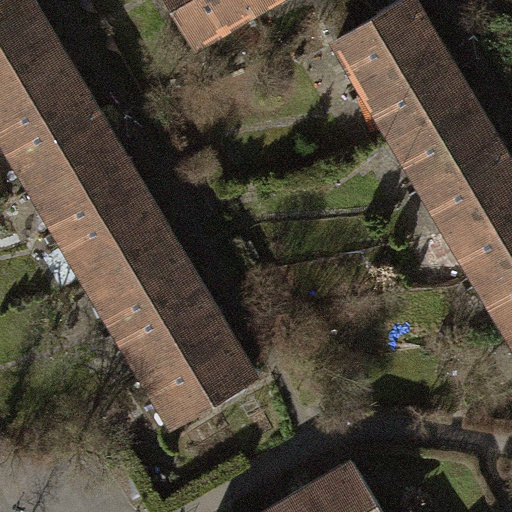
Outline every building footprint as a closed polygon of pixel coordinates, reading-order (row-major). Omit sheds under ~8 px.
[(0,0),(0,139),(167,418),(243,373),(19,0),(0,0)] [(161,0),(185,38),(249,0),(161,0)] [(365,12),(356,0),(305,0),(329,33),(365,12)] [(511,341),(511,182),(403,0),(385,0),(365,12),(329,33),(511,341)] [(375,511),(346,462),(293,493),(304,511),(375,511)] [(304,511),(293,493),(259,511),(304,511)]
